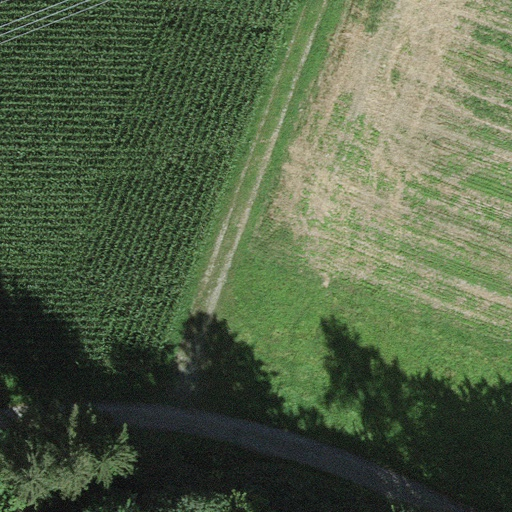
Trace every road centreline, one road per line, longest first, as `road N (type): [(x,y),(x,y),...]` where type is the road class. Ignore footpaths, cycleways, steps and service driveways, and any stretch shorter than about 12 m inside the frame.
road 1 (track): [(487,511),(343,440),(177,400),(0,421)]
road 2 (track): [(323,0),(169,399)]
